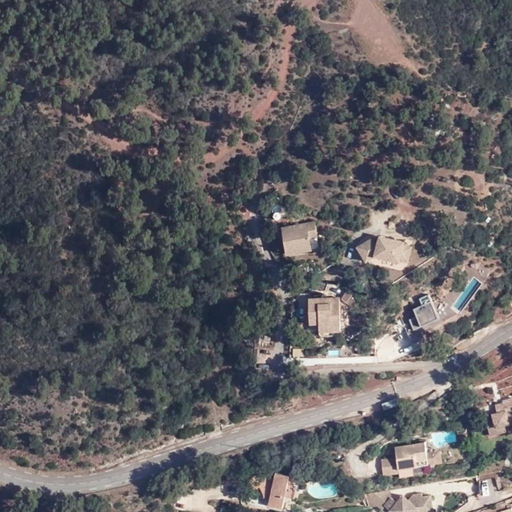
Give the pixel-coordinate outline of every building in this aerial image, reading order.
[(143,206),(157,207),(158,192),(158,185),(144,184),(143,206)] [(288,208),(272,204),(274,220),(289,218),(288,208)] [(280,225),(284,249),(309,245),(307,236),(315,235),(314,220),(280,225)] [(377,241),(377,256),(399,261),(400,258),(403,244),(403,242),(378,235),(377,241)] [(374,255),(377,256),(377,241),(368,239),(357,245),(366,260),(374,255)] [(412,246),(403,244),(400,258),(408,261),(412,246)] [(409,318),(413,325),(436,313),(425,292),(418,296),(420,302),(411,307),(415,314),(409,318)] [(318,328),(331,328),(331,318),(339,318),(338,296),(308,296),(308,320),(318,320),(318,328)] [(339,328),(339,318),(331,318),(331,328),(339,328)] [(324,366),(365,365),(364,359),(376,359),(376,337),(368,338),(368,355),(342,356),(342,349),(323,349),(324,366)] [(504,425),(507,424),(505,415),(511,413),(511,396),(502,400),(502,404),(495,406),(497,412),(485,415),(490,434),(505,430),(504,425)] [(472,416),(471,406),(462,407),(463,417),(472,416)] [(399,469),(399,466),(428,460),(426,449),(424,438),(395,444),(397,453),(381,456),(383,472),(399,469)] [(439,446),(426,449),(428,460),(442,458),(439,446)] [(273,496),(271,503),(285,506),(291,472),(278,469),(277,475),(259,472),(254,481),(260,486),(262,485),(264,486),(267,494),(273,496)] [(482,494),(495,493),(494,483),(481,484),(482,494)] [(407,511),(415,504),(422,509),(430,507),(428,491),(422,493),(420,489),(412,490),(407,497),(400,493),(395,498),(389,495),(379,507),(385,511),(394,511),(395,511),(396,511),(407,511)] [(511,503),(511,495),(503,499),(504,502),(510,500),(511,504),(511,503)]
